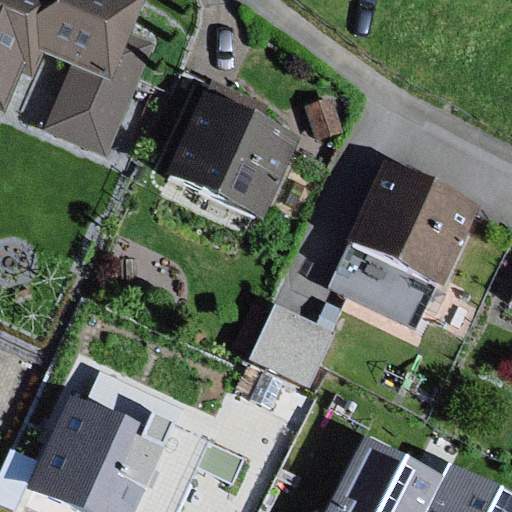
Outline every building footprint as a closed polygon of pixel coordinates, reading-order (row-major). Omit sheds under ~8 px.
[(0,0),(0,115),(16,79),(28,84),(39,57),(70,70),(44,134),(102,158),(149,45),(128,37),(142,0),(0,0)] [(296,142),(197,97),(159,182),(258,227),(296,142)] [(330,101),(305,108),(314,143),(340,136),(330,101)] [(476,211),(380,167),(341,248),(438,293),(476,211)] [(331,336),(272,309),(244,370),(303,397),(331,336)] [(75,412),(67,408),(28,493),(70,511),(139,511),(166,454),(145,444),(162,406),(93,374),(75,412)] [(419,503),(322,454),(292,511),(474,511),(427,488),(419,503)]
